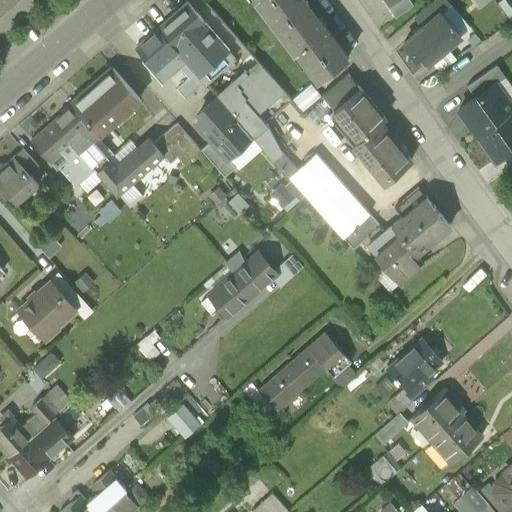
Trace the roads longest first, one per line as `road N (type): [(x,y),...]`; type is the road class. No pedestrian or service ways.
road 1 (residential): [(413,111),(511,252)]
road 2 (secondary): [(121,0),(0,106)]
road 3 (residential): [(339,0),(413,111)]
road 4 (residential): [(413,111),(511,36)]
